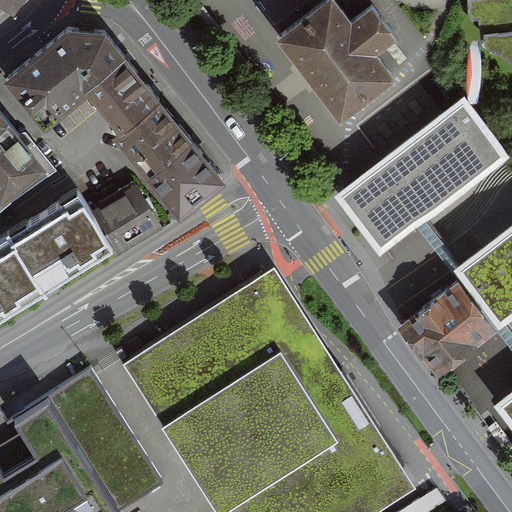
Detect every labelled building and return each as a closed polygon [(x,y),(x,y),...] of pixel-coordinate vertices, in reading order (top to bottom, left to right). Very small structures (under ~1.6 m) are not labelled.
[(342,0),(314,0),(281,26),(339,101),(388,63),(369,39),(391,22),(374,0),(366,0),(351,12),(342,0)] [(511,0),(468,0),(469,12),(479,11),(482,37),(511,60),(511,0)] [(80,25),(18,78),(54,120),(96,85),(129,56),(96,25),(80,25)] [(129,56),(96,85),(128,121),(160,92),(129,56)] [(0,184),(12,200),(59,165),(0,87),(0,184)] [(463,90),(340,185),(380,236),(503,141),(463,90)] [(160,92),(128,121),(115,131),(151,171),(196,131),(160,92)] [(196,131),(151,171),(185,210),(230,170),(196,131)] [(102,206),(126,244),(169,218),(145,180),(102,206)] [(0,321),(126,244),(102,206),(89,184),(0,238),(0,321)] [(511,228),(452,276),(458,284),(494,330),(511,316),(511,228)] [(273,260),(125,356),(225,511),(358,511),(413,477),(399,455),(301,304),(273,260)] [(494,330),(458,284),(413,318),(449,365),(494,330)] [(90,364),(38,395),(109,511),(160,480),(90,364)] [(0,511),(104,511),(32,401),(0,422),(0,511)] [(511,401),(500,411),(511,426),(511,401)]
